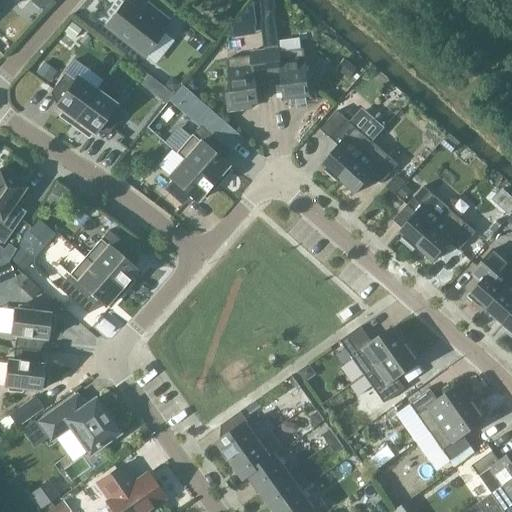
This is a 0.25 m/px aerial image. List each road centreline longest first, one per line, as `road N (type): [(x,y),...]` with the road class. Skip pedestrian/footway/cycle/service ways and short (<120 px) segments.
road 1 (residential): [(511,391),(270,176),(198,255)]
road 2 (residential): [(198,255),(106,358),(216,511)]
road 3 (residential): [(198,255),(0,110)]
